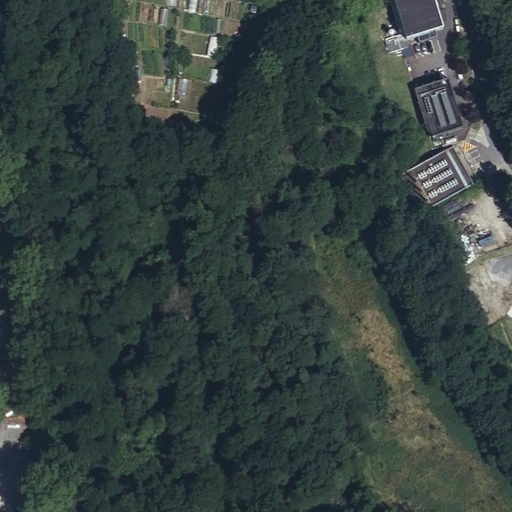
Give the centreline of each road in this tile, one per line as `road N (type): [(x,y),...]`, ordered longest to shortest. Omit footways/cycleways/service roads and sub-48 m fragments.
road 1 (track): [(274,0),(254,124),(302,187),(314,278),(359,435),(361,469),(372,499),(392,511)]
road 2 (track): [(263,35),(199,162),(180,263),(234,511)]
road 3 (secondary): [(473,0),(494,134),(511,161)]
